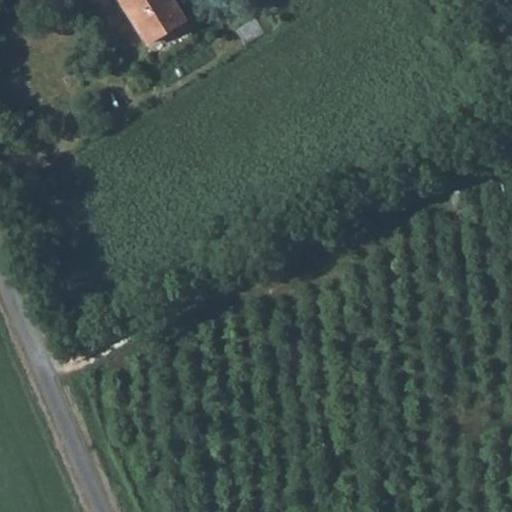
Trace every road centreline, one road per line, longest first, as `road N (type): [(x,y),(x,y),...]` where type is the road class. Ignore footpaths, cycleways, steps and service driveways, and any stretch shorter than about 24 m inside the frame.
road 1 (track): [(41,373),(511,141)]
road 2 (unclassified): [(99,511),(0,279)]
